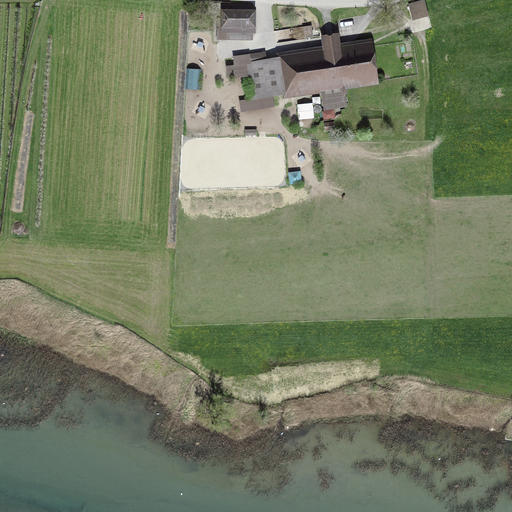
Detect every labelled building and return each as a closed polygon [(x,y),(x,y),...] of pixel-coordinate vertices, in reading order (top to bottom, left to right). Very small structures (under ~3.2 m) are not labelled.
[(426,0),(419,0),(409,3),(414,19),(430,14),(426,0)] [(252,6),(217,6),(217,26),(251,26),(252,6)] [(340,43),(338,32),(319,35),(321,46),(276,52),(277,57),(266,59),(265,52),(248,54),(248,56),(236,57),(237,66),(246,64),(250,98),(242,99),(243,108),(254,106),(254,108),(271,106),(270,97),(282,94),(283,98),(321,93),(324,110),(333,109),(335,120),(348,118),(343,89),(378,85),(371,38),(340,43)] [(200,88),(200,67),(188,68),(189,88),(200,88)] [(290,172),(291,182),(303,181),(301,170),(290,172)]
